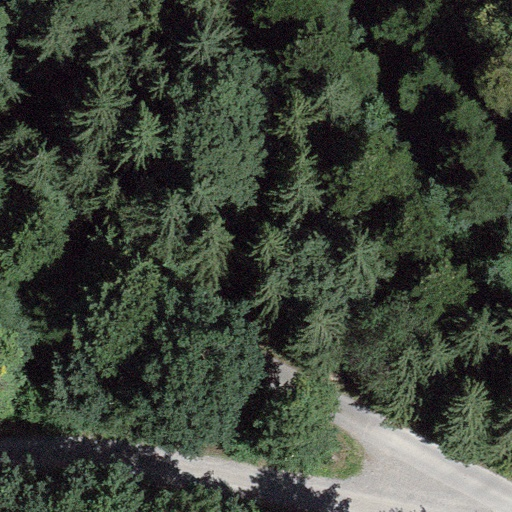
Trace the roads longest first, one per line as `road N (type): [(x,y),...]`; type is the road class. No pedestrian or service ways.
road 1 (unclassified): [(511,506),(0,226)]
road 2 (track): [(0,466),(117,463),(424,511)]
